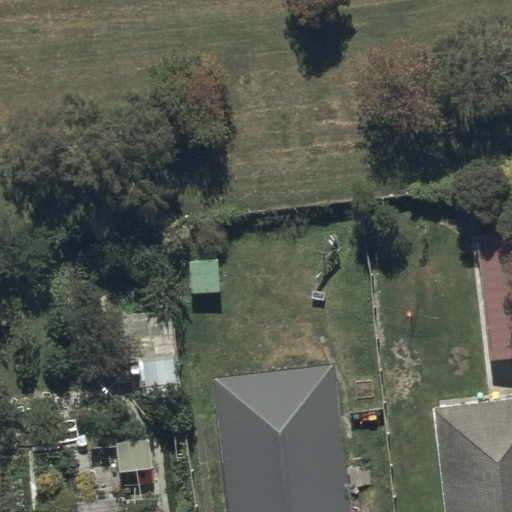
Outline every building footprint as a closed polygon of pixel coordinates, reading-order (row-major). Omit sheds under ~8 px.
[(511,232),(479,236),(493,361),(511,358),(511,232)] [(192,294),(222,292),(221,261),(190,262),(192,294)] [(216,377),(231,511),(354,511),(338,363),(216,377)] [(446,511),(511,511),(511,398),(434,407),(446,511)] [(121,473),(153,469),(150,438),(118,442),(121,473)]
